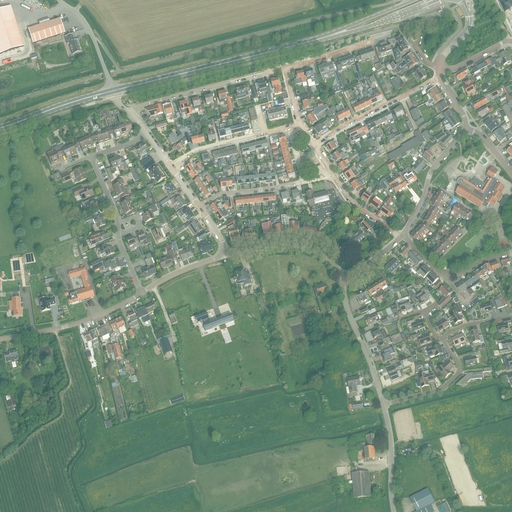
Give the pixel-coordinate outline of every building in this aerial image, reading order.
[(504,0),(499,3),(504,13),(510,11),(504,0)] [(0,54),(24,47),(11,7),(0,10),(0,54)] [(33,44),(65,33),(60,18),(28,29),(33,44)] [(72,35),(65,37),(67,44),(69,44),(72,55),(81,52),(77,40),(75,41),(72,35)] [(396,42),(400,47),(404,44),(400,37),(397,39),(397,37),(390,40),(392,46),(395,45),(395,42),(396,42)] [(390,47),(392,46),(390,40),(387,41),(388,43),(383,44),(386,53),(391,51),(390,47)] [(378,57),(381,56),(381,58),(387,56),(386,53),(383,44),(377,46),(378,47),(375,48),(378,57)] [(401,57),(409,52),(407,50),(408,49),(404,44),(400,47),(397,49),(400,54),(399,55),(401,57)] [(372,49),(359,53),(360,56),(361,61),(366,59),(366,61),(369,60),(368,58),(375,56),(372,49)] [(510,62),(511,61),(508,55),(507,51),(499,55),(501,58),(497,60),(496,59),(494,60),(497,67),(500,65),(498,63),(502,61),(504,65),(507,63),(508,64),(510,63),(510,62)] [(400,67),(401,68),(407,64),(415,59),(411,54),(403,60),(405,63),(400,67)] [(338,60),(339,63),(336,64),(338,72),(339,72),(338,71),(342,70),(341,68),(341,67),(354,63),(352,56),(338,60)] [(398,67),(395,69),(393,70),(395,73),(397,74),(408,67),(409,69),(418,63),(415,59),(407,64),(401,68),(400,69),(398,67)] [(485,60),(475,65),(478,71),(479,71),(480,70),(481,72),(484,70),(483,69),(483,68),(487,67),(492,64),(489,59),(485,61),(485,60)] [(394,61),(389,65),(393,70),(395,69),(398,67),(394,61)] [(331,63),(318,67),(320,74),(321,77),(334,72),(334,70),(331,63)] [(414,73),(420,81),(427,76),(421,68),(416,72),(414,69),(410,72),(412,75),(414,73)] [(311,69),(305,71),(308,84),(314,82),(315,84),(315,85),(318,85),(316,75),(313,76),(311,69)] [(456,75),(459,80),(466,76),(465,76),(467,73),(468,72),(466,69),(461,72),(462,72),(456,75)] [(296,79),(293,79),(295,85),(302,83),(306,82),(305,77),(304,77),(302,71),(296,73),(296,76),(295,76),(296,79)] [(474,76),(473,76),(474,79),(482,75),(481,72),(480,73),(479,71),(478,71),(475,73),(473,74),(474,76)] [(337,72),(334,73),(338,84),(339,86),(341,91),(341,92),(344,91),(341,83),(337,72)] [(396,91),(403,87),(397,78),(390,82),(396,91)] [(276,94),(281,93),(278,79),(274,80),(274,79),(270,80),(272,87),(275,86),(276,90),(275,91),(276,94)] [(264,81),(257,83),(259,90),(260,93),(266,91),(267,95),(271,94),(269,87),(266,88),(264,81)] [(463,87),(465,91),(473,87),(472,86),(477,83),(472,86),(469,81),(464,84),(466,86),(463,87)] [(473,87),(465,91),(468,96),(472,94),(472,95),(476,92),(474,89),(479,86),(477,83),(472,86),(473,87)] [(248,95),(247,91),(248,91),(247,86),(242,87),(242,88),(235,89),(237,97),(245,95),(245,96),(248,95)] [(432,99),(439,94),(434,87),(427,92),(432,99),(431,100),(432,99)] [(371,105),(377,102),(374,96),(372,93),(371,89),(368,91),(371,97),(369,99),(371,105)] [(382,100),(377,90),(372,93),(374,96),(377,102),(382,100)] [(233,111),(229,97),(226,98),(225,92),(217,93),(219,100),(218,100),(219,103),(224,101),(225,106),(227,105),(229,112),(233,111)] [(366,107),(371,105),(369,99),(365,92),(363,93),(362,94),(366,100),(363,101),(366,107)] [(442,99),(439,94),(432,99),(431,100),(428,101),(430,104),(433,101),(435,104),(442,99)] [(204,97),(206,105),(210,104),(211,108),(214,107),(214,109),(218,108),(216,102),(213,103),(211,95),(204,97)] [(360,110),(366,107),(363,101),(360,96),(358,97),(361,103),(358,104),(360,109),(360,110)] [(198,98),(192,100),(193,107),(194,110),(198,109),(199,111),(204,110),(203,104),(200,105),(198,98)] [(484,98),(473,104),(476,110),(482,106),(488,103),(485,98),(484,98)] [(360,110),(360,109),(358,104),(355,99),(350,102),(352,107),(355,113),(360,110)] [(308,103),(312,102),(312,100),(308,101),(308,100),(302,102),(304,109),(309,108),(308,103)] [(441,112),(448,107),(445,104),(446,104),(443,100),(436,105),(441,112)] [(181,111),(185,109),(187,118),(190,117),(189,115),(192,114),(190,108),(188,109),(186,101),(179,103),(181,111)] [(150,117),(163,113),(161,105),(145,109),(150,117)] [(165,115),(166,119),(170,118),(171,120),(177,119),(175,113),(172,114),(170,106),(164,107),(166,115),(165,115)] [(338,112),(339,114),(336,115),(339,121),(344,118),(341,112),(340,110),(338,107),(338,106),(335,107),(337,112),(338,112)] [(487,106),(484,108),(477,112),(480,117),(488,112),(489,113),(493,110),(491,107),(488,109),(487,106)] [(284,116),(287,115),(285,107),(267,112),(269,121),(284,117),(284,116)] [(402,120),(405,118),(400,108),(396,109),(397,110),(393,111),(396,118),(400,117),(402,120)] [(343,109),(340,110),(341,112),(344,118),(350,115),(347,109),(344,111),(343,109)] [(417,109),(410,112),(410,113),(414,121),(418,118),(420,117),(417,109)] [(315,111),(307,117),(312,125),(318,120),(315,117),(315,116),(318,114),(320,113),(319,110),(316,112),(315,111)] [(443,115),(446,119),(453,115),(450,110),(443,115)] [(393,122),(392,119),(389,113),(383,116),(386,121),(389,127),(391,130),(391,131),(394,130),(391,123),(393,122)] [(444,121),(441,123),(444,126),(443,127),(446,132),(452,128),(459,124),(453,115),(446,119),(445,120),(444,121)] [(383,116),(378,118),(381,124),(384,123),(387,129),(389,127),(386,121),(383,116)] [(419,129),(426,124),(421,116),(420,117),(418,118),(414,121),(419,129)] [(485,123),(484,124),(488,129),(493,124),(498,119),(497,118),(494,120),(493,118),(490,120),(487,116),(483,120),(483,121),(483,120),(485,123)] [(240,119),(240,121),(243,132),(249,130),(248,124),(244,125),(244,124),(245,124),(243,118),(240,119)] [(376,127),(381,124),(378,118),(373,121),(376,127)] [(232,135),(238,133),(236,127),(233,128),(231,120),(228,121),(229,123),(230,129),(232,135)] [(319,125),(314,128),(318,134),(323,131),(328,128),(330,126),(327,121),(325,122),(322,123),(319,125)] [(373,121),(367,124),(370,130),(373,128),(375,131),(377,130),(376,127),(373,121)] [(493,124),(488,129),(491,133),(495,129),(497,130),(498,131),(499,130),(500,129),(497,127),(499,125),(496,121),(493,124)] [(127,124),(127,123),(121,124),(122,126),(119,127),(121,137),(127,135),(126,130),(132,128),(130,123),(127,124)] [(221,129),(217,130),(218,130),(218,132),(220,138),(226,136),(224,130),(224,129),(224,128),(223,125),(220,125),(221,129)] [(116,139),(121,137),(119,127),(116,128),(115,126),(109,128),(111,134),(114,134),(116,139)] [(362,139),(361,137),(366,135),(365,135),(368,133),(365,127),(362,128),(361,126),(355,130),(357,135),(359,139),(360,140),(362,139)] [(108,135),(111,134),(109,128),(104,130),(104,132),(101,133),(104,142),(110,141),(108,135)] [(210,132),(207,133),(207,135),(208,141),(216,139),(213,130),(212,128),(209,129),(210,131),(210,132)] [(355,130),(348,133),(350,138),(349,139),(348,139),(351,144),(354,143),(353,142),(354,141),(359,139),(357,135),(355,130)] [(391,161),(413,148),(425,142),(418,130),(415,132),(414,135),(416,138),(401,146),(402,148),(388,156),(391,161)] [(493,135),(497,139),(502,134),(499,130),(498,131),(497,131),(493,135)] [(99,144),(104,142),(101,133),(98,134),(98,131),(92,134),(94,140),(97,139),(99,144)] [(431,139),(433,138),(428,131),(422,134),(426,141),(431,139)] [(171,132),(168,134),(170,137),(169,137),(169,138),(168,139),(170,141),(169,142),(171,145),(173,143),(174,144),(178,141),(178,142),(183,138),(181,135),(176,139),(171,132)] [(193,133),(194,138),(190,139),(192,145),(198,143),(195,132),(193,133)] [(198,132),(195,132),(198,143),(204,142),(203,135),(199,136),(199,135),(198,132)] [(438,135),(434,138),(435,140),(439,145),(441,143),(445,138),(446,137),(443,133),(439,136),(438,135)] [(88,148),(93,146),(91,141),(94,140),(92,134),(86,136),(87,138),(84,139),(88,148)] [(502,134),(497,139),(500,143),(506,138),(502,134)] [(82,151),(88,148),(84,139),(81,140),(80,138),(75,141),(75,142),(77,147),(80,146),(82,151)] [(184,139),(173,147),(174,149),(175,148),(179,153),(184,149),(182,146),(185,144),(184,143),(186,141),(186,138),(184,139)] [(279,143),(276,144),(276,146),(278,146),(279,149),(281,149),(287,148),(286,142),(286,141),(279,143)] [(329,152),(334,149),(339,146),(337,143),(336,143),(334,141),(330,143),(325,146),(329,152)] [(75,149),(77,148),(78,148),(77,147),(75,142),(70,144),(71,146),(68,147),(72,156),(77,154),(75,149)] [(148,149),(147,148),(143,143),(135,149),(139,155),(138,155),(140,158),(147,154),(145,151),(148,149)] [(260,143),(253,144),(255,151),(259,150),(259,151),(262,151),(261,149),(260,143)] [(433,156),(429,152),(432,149),(428,145),(426,147),(423,144),(420,148),(422,149),(423,150),(423,151),(425,153),(423,155),(429,161),(433,156)] [(66,159),(72,156),(68,147),(65,149),(63,145),(58,147),(61,155),(64,154),(66,159)] [(380,147),(377,148),(379,152),(377,154),(379,157),(381,155),(386,153),(382,145),(380,147)] [(61,155),(58,147),(57,146),(51,149),(54,153),(48,156),(52,165),(60,161),(58,156),(61,155)] [(247,146),(241,148),(242,154),(246,153),(248,158),(250,157),(249,154),(249,152),(247,146)] [(233,160),(232,156),(230,149),(224,151),(226,157),(229,157),(231,164),(234,163),(233,162),(233,160)] [(336,162),(341,158),(342,160),(349,156),(347,153),(345,154),(344,152),(342,153),(341,150),(337,153),(337,152),(332,156),(336,162)] [(213,167),(213,166),(212,162),(210,162),(208,155),(201,156),(204,165),(207,164),(208,168),(213,167)] [(119,156),(114,159),(118,167),(120,166),(121,167),(123,166),(125,169),(128,168),(125,161),(122,163),(119,156)] [(146,171),(155,164),(150,157),(140,163),(146,171)] [(115,168),(118,167),(114,159),(109,161),(112,167),(109,168),(111,174),(112,175),(115,173),(117,172),(115,168)] [(414,166),(411,169),(418,175),(426,165),(420,159),(416,164),(414,162),(412,165),(414,166)] [(345,165),(349,162),(347,160),(343,162),(338,165),(342,171),(347,168),(345,165)] [(184,168),(188,174),(194,169),(191,164),(184,168)] [(157,183),(165,178),(157,166),(149,172),(157,183)] [(347,173),(344,175),(348,181),(358,175),(356,172),(354,173),(352,170),(353,170),(352,167),(346,171),(347,173)] [(505,188),(498,183),(499,182),(494,178),(498,171),(497,171),(491,168),(492,168),(491,167),(486,176),(488,178),(484,184),(475,178),(471,184),(462,179),(461,179),(460,179),(459,179),(458,180),(457,181),(457,182),(457,183),(458,184),(458,185),(459,185),(455,193),(468,201),(468,200),(480,208),(482,205),(488,208),(491,205),(493,207),(494,206),(493,206),(497,200),(499,201),(502,195),(503,195),(501,194),(504,188),(505,188)] [(78,182),(86,179),(81,168),(73,171),(78,182)] [(194,169),(188,174),(192,179),(198,175),(194,169)] [(401,173),(403,177),(409,185),(416,180),(412,173),(408,176),(407,175),(408,174),(405,170),(401,173)] [(207,177),(205,178),(207,181),(210,178),(211,177),(207,171),(202,174),(203,176),(206,175),(207,177)] [(293,171),(278,175),(279,178),(287,176),(287,179),(295,177),(293,171)] [(64,182),(71,179),(69,173),(62,176),(64,182)] [(228,174),(225,174),(226,180),(226,187),(232,187),(232,185),(235,184),(234,177),(231,178),(231,179),(228,179),(228,174)] [(406,187),(401,178),(400,176),(394,179),(392,181),(395,184),(396,183),(398,185),(401,190),(406,187)] [(193,182),(197,187),(203,183),(200,177),(193,182)] [(360,178),(350,185),(354,190),(356,189),(358,192),(362,189),(360,186),(363,184),(362,181),(360,178)] [(115,191),(123,188),(122,185),(124,184),(122,179),(115,182),(116,185),(113,186),(115,191)] [(173,192),(176,190),(174,186),(173,187),(171,183),(164,187),(170,195),(169,195),(170,198),(175,195),(173,192)] [(197,187),(201,192),(207,188),(203,183),(197,187)] [(395,184),(391,186),(391,188),(395,193),(401,190),(398,185),(397,184),(396,183),(395,184)] [(83,199),(93,195),(90,188),(83,191),(82,187),(73,191),(75,197),(81,194),(83,199)] [(125,191),(123,188),(115,191),(118,196),(120,195),(122,198),(129,195),(127,190),(125,191)] [(207,188),(201,192),(204,198),(210,194),(207,188)] [(366,203),(371,196),(368,194),(370,191),(367,189),(361,198),(366,203)] [(311,213),(314,212),(316,218),(317,218),(326,219),(327,220),(325,214),(336,212),(336,211),(341,207),(338,203),(334,190),(327,192),(313,196),(312,190),(305,192),(307,199),(308,205),(309,205),(311,213)] [(295,201),(299,200),(302,199),(301,193),(298,194),(297,191),(292,192),(292,196),(290,196),(292,204),(295,203),(296,203),(295,201)] [(436,196),(443,201),(446,196),(444,195),(445,193),(442,191),(441,193),(438,192),(436,196)] [(283,203),(290,202),(288,193),(281,195),(283,203)] [(275,201),(275,195),(268,196),(269,202),(270,211),(272,210),(272,204),(277,204),(276,201),(275,201)] [(180,209),(186,204),(181,196),(176,199),(175,197),(170,200),(173,205),(176,203),(180,209)] [(441,203),(443,201),(436,196),(433,201),(443,207),(444,205),(441,203)] [(123,209),(131,206),(130,202),(132,201),(130,197),(122,200),(124,203),(121,204),(123,209)] [(377,209),(378,207),(380,209),(382,205),(378,202),(380,200),(376,197),(370,205),(373,207),(374,207),(377,209)] [(95,210),(99,209),(96,201),(90,203),(89,200),(81,203),(84,208),(86,213),(89,211),(94,209),(95,210)] [(442,209),(443,207),(433,201),(430,205),(432,207),(433,207),(437,210),(439,207),(442,209)] [(215,203),(210,206),(215,214),(223,208),(222,206),(220,203),(217,205),(216,206),(215,203)] [(453,216),(455,218),(461,207),(456,204),(452,212),(455,214),(453,216)] [(132,209),(131,206),(123,209),(125,214),(128,213),(129,216),(137,212),(135,208),(132,209)] [(152,214),(158,211),(156,206),(148,210),(149,213),(143,215),(145,221),(144,221),(145,223),(155,219),(152,214)] [(220,221),(224,218),(224,217),(228,215),(225,210),(228,208),(226,206),(223,208),(215,214),(220,221)] [(389,218),(394,210),(388,206),(387,208),(384,206),(380,212),(384,215),(384,214),(389,218)] [(430,212),(440,218),(441,216),(438,214),(440,211),(437,210),(433,207),(432,207),(430,212)] [(458,216),(461,217),(466,210),(461,207),(455,218),(457,219),(458,216)] [(188,221),(194,216),(189,208),(185,211),(183,209),(178,212),(182,217),(184,215),(188,221)] [(470,213),(466,210),(461,217),(466,220),(467,219),(469,219),(471,216),(469,215),(470,213)] [(440,218),(430,212),(427,216),(434,221),(436,218),(439,219),(440,218)] [(98,227),(106,224),(101,214),(93,218),(96,224),(92,225),(95,232),(100,230),(98,227)] [(282,233),(289,232),(288,215),(281,216),(281,222),(274,223),(276,234),(282,233)] [(434,221),(427,216),(424,221),(426,222),(425,224),(429,226),(429,224),(431,225),(434,221)] [(273,223),(273,220),(272,219),(270,219),(270,222),(267,222),(268,224),(262,225),(264,235),(265,234),(265,235),(267,235),(267,234),(270,233),(272,232),(273,233),(275,232),(274,226),(272,227),(271,225),(271,224),(273,223)] [(326,219),(320,227),(324,230),(331,220),(327,220),(326,219)] [(194,235),(202,230),(196,220),(193,223),(191,221),(184,225),(186,228),(188,226),(194,235)] [(364,221),(361,224),(367,231),(370,229),(369,228),(371,226),(367,222),(365,223),(364,221)] [(296,233),(296,232),(299,231),(299,222),(289,223),(290,233),(296,233)] [(243,236),(245,236),(245,239),(253,237),(253,236),(255,236),(255,233),(253,234),(252,232),(252,229),(251,229),(251,226),(249,223),(246,224),(248,226),(248,230),(242,231),(243,236)] [(160,230),(162,229),(161,224),(154,227),(155,231),(152,232),(157,242),(164,239),(160,230)] [(303,227),(302,232),(308,234),(307,234),(315,236),(316,229),(307,227),(308,225),(304,224),(303,227)] [(422,224),(418,228),(424,234),(428,230),(427,229),(429,226),(425,224),(424,226),(422,224)] [(452,231),(458,237),(462,233),(460,231),(462,230),(459,227),(458,229),(456,227),(452,231)] [(414,232),(423,240),(424,239),(422,237),(424,234),(418,228),(414,232)] [(231,242),(240,240),(237,229),(229,230),(231,242)] [(92,237),(86,240),(88,247),(96,244),(99,242),(108,238),(106,231),(100,234),(98,231),(91,234),(92,237)] [(200,240),(207,236),(204,231),(197,235),(200,240)] [(350,240),(347,242),(352,248),(365,237),(360,231),(356,235),(354,233),(348,238),(350,240)] [(448,231),(446,232),(454,241),(458,237),(452,231),(450,233),(448,231)] [(145,245),(151,243),(148,234),(144,236),(143,232),(137,235),(140,242),(143,241),(145,245)] [(421,242),(423,240),(414,232),(410,236),(416,242),(419,240),(421,242)] [(454,241),(446,232),(445,234),(447,236),(445,239),(450,245),(454,241)] [(134,249),(140,246),(136,238),(133,239),(132,237),(126,239),(130,247),(133,245),(134,249)] [(437,242),(445,250),(449,246),(443,240),(441,242),(439,240),(437,242)] [(206,252),(213,249),(210,241),(202,243),(202,245),(199,246),(202,254),(206,253),(206,252)] [(436,247),(442,254),(445,250),(437,242),(436,243),(438,245),(436,247)] [(106,257),(115,253),(112,247),(105,250),(104,246),(97,249),(99,256),(105,253),(106,257)] [(413,252),(407,246),(399,254),(403,258),(404,257),(407,260),(405,262),(407,264),(409,262),(408,261),(409,260),(409,259),(409,258),(408,257),(413,252)] [(442,254),(436,247),(432,251),(433,253),(432,254),(435,257),(436,256),(438,257),(442,254)] [(186,258),(193,256),(190,249),(184,251),(183,248),(176,251),(178,256),(180,255),(183,261),(187,259),(186,258)] [(171,260),(176,258),(172,250),(168,251),(170,255),(158,261),(162,269),(168,266),(169,267),(173,265),(171,260)] [(414,268),(415,269),(419,271),(425,265),(422,262),(423,261),(414,251),(413,252),(408,257),(409,258),(409,259),(409,260),(408,261),(409,262),(407,264),(411,268),(412,269),(414,268)] [(155,267),(151,257),(149,254),(146,256),(147,259),(145,260),(148,268),(143,270),(144,273),(143,274),(145,279),(153,276),(152,275),(156,273),(153,267),(155,267)] [(511,263),(510,258),(501,260),(502,267),(508,266),(508,263),(511,263)] [(399,272),(401,270),(398,267),(400,265),(394,259),(389,264),(386,268),(392,273),(396,269),(399,272)] [(112,271),(121,267),(118,261),(111,263),(110,260),(103,263),(106,269),(111,267),(112,271)] [(491,264),(494,270),(495,273),(498,271),(499,274),(502,273),(501,270),(500,270),(497,261),(491,264)] [(483,267),(488,273),(488,275),(491,273),(497,281),(499,280),(495,275),(493,272),(489,264),(483,267)] [(414,268),(413,269),(413,270),(419,276),(420,275),(424,279),(431,271),(425,265),(419,271),(415,269),(414,268)] [(85,267),(68,272),(70,278),(81,275),(85,289),(79,291),(81,297),(80,298),(81,301),(94,297),(91,287),(85,267)] [(480,279),(488,273),(483,267),(475,272),(480,279)] [(236,277),(236,278),(237,282),(238,282),(243,281),(245,286),(252,284),(249,274),(244,275),(243,270),(235,272),(237,277),(236,277)] [(432,273),(427,278),(430,281),(428,283),(431,286),(433,284),(438,279),(432,273)] [(474,274),(463,281),(467,288),(469,286),(471,288),(473,286),(480,282),(478,280),(479,280),(474,274)] [(117,291),(124,288),(123,285),(122,285),(122,284),(123,283),(122,280),(118,282),(118,280),(119,279),(117,276),(110,279),(113,288),(115,287),(117,291)] [(378,283),(382,289),(387,286),(383,280),(378,283)] [(440,280),(432,287),(436,291),(443,284),(440,280)] [(472,291),(471,288),(469,286),(467,288),(463,281),(455,286),(460,293),(466,288),(469,293),(472,291)] [(376,292),(382,289),(378,283),(373,286),(376,292)] [(315,295),(327,291),(325,285),(315,288),(314,287),(313,287),(315,295)] [(443,301),(438,305),(439,306),(441,308),(445,304),(451,298),(448,296),(452,292),(445,285),(439,291),(445,298),(443,301)] [(371,296),(376,292),(373,286),(367,289),(371,296)] [(425,304),(430,300),(429,300),(426,296),(429,293),(424,288),(420,291),(422,293),(419,295),(425,304)] [(72,298),(69,299),(70,305),(81,301),(80,298),(81,297),(79,291),(75,292),(74,292),(70,294),(71,295),(70,295),(72,298)] [(365,291),(360,293),(357,294),(360,302),(363,300),(364,302),(367,301),(366,299),(368,298),(365,291)] [(421,307),(425,304),(419,295),(417,297),(412,292),(409,294),(415,306),(418,303),(421,306),(421,307)] [(12,306),(10,306),(10,311),(13,311),(14,316),(21,315),(21,310),(20,310),(20,298),(19,298),(19,294),(12,294),(12,298),(12,306)] [(498,296),(500,299),(504,307),(507,305),(500,294),(498,296)] [(406,298),(402,299),(403,302),(407,312),(412,310),(410,304),(414,303),(410,296),(406,298)] [(47,298),(39,300),(42,312),(50,310),(49,306),(56,304),(54,297),(48,299),(47,298)] [(477,298),(472,302),(475,306),(480,302),(477,298)] [(273,299),(267,300),(270,312),(276,310),(273,299)] [(399,300),(395,302),(396,309),(400,308),(402,313),(402,314),(407,312),(403,302),(402,299),(399,300)] [(500,299),(495,301),(497,309),(504,307),(500,299)] [(492,308),(496,307),(493,300),(490,301),(491,303),(490,304),(490,303),(481,306),(483,314),(488,313),(487,312),(492,311),(492,308)] [(153,303),(145,307),(148,314),(154,312),(152,309),(155,308),(153,303)] [(453,321),(455,324),(462,320),(458,314),(461,312),(458,305),(452,308),(454,311),(449,314),(451,317),(453,321)] [(148,314),(145,307),(135,311),(139,319),(141,318),(143,323),(151,320),(148,314)] [(128,315),(132,323),(129,324),(130,328),(139,324),(133,312),(128,315)] [(369,326),(380,321),(376,312),(365,317),(369,326)] [(206,313),(198,316),(200,323),(203,321),(204,324),(202,325),(203,327),(205,331),(208,330),(219,326),(224,324),(233,321),(231,314),(222,317),(217,319),(207,323),(206,320),(209,319),(206,313)] [(445,320),(436,326),(440,332),(449,326),(447,323),(450,321),(448,319),(445,315),(443,316),(445,320)] [(381,320),(383,326),(392,324),(388,317),(381,320)] [(109,323),(113,330),(118,328),(119,329),(125,326),(121,318),(109,323)] [(408,325),(412,324),(414,331),(425,328),(422,320),(416,323),(414,320),(407,322),(408,325)] [(507,324),(511,323),(511,320),(504,321),(504,324),(497,325),(499,333),(509,331),(507,324)] [(98,329),(101,335),(102,338),(109,335),(105,325),(98,329)] [(94,330),(89,333),(92,340),(92,341),(93,341),(94,344),(98,342),(97,339),(94,330)] [(379,342),(390,337),(387,338),(385,332),(381,333),(380,330),(372,333),(374,339),(377,337),(379,342)] [(477,330),(469,332),(472,343),(480,341),(481,343),(484,343),(482,335),(479,336),(477,330)] [(92,340),(89,333),(83,335),(81,336),(84,343),(86,350),(89,349),(88,343),(92,341),(92,340)] [(413,336),(414,340),(418,338),(421,346),(431,342),(428,334),(422,337),(421,333),(413,336)] [(452,339),(455,346),(465,342),(467,345),(468,344),(469,344),(467,338),(464,339),(462,334),(452,339)] [(382,352),(392,348),(392,347),(390,348),(389,345),(392,343),(390,337),(379,342),(381,341),(383,345),(379,346),(382,352)] [(172,351),(167,339),(160,342),(164,353),(172,351)] [(505,339),(498,340),(498,344),(502,343),(503,350),(499,351),(500,354),(511,351),(511,340),(511,341),(505,342),(505,339)] [(155,353),(159,351),(156,343),(151,345),(155,353)] [(118,344),(112,345),(116,359),(122,358),(118,344)] [(427,350),(429,357),(435,355),(435,356),(439,355),(442,355),(442,354),(443,353),(441,349),(442,349),(441,346),(440,346),(440,345),(432,348),(427,350)] [(394,354),(392,348),(382,352),(384,351),(385,355),(382,356),(384,362),(392,359),(391,355),(394,354)] [(14,360),(19,359),(17,350),(9,352),(9,353),(4,354),(6,362),(12,361),(12,362),(13,368),(16,367),(15,362),(14,360)] [(471,357),(465,359),(466,367),(477,364),(476,356),(479,356),(479,352),(471,354),(471,357)] [(443,365),(437,370),(445,378),(451,373),(449,371),(454,367),(448,361),(444,365),(443,365)] [(400,362),(390,366),(389,366),(391,369),(387,371),(391,381),(398,378),(395,370),(398,369),(397,368),(402,366),(400,362)] [(468,382),(470,380),(483,378),(483,372),(468,374),(456,385),(459,385),(461,385),(464,384),(466,383),(468,382)] [(421,386),(421,387),(429,385),(428,382),(434,381),(432,373),(426,375),(426,374),(418,376),(418,377),(418,378),(419,380),(419,381),(420,381),(417,382),(417,383),(418,386),(418,387),(421,386)] [(349,387),(346,388),(347,394),(350,393),(357,392),(356,386),(360,385),(359,381),(361,380),(362,379),(362,377),(361,377),(359,377),(347,379),(349,387)] [(13,394),(6,396),(9,407),(16,405),(13,394)] [(374,444),(375,443),(374,434),(366,435),(367,444),(365,444),(365,442),(361,442),(361,446),(364,445),(365,459),(375,458),(374,444)] [(369,472),(352,474),(354,499),(371,497),(369,472)] [(410,498),(416,511),(417,511),(431,505),(430,505),(435,503),(428,489),(410,498)] [(448,511),(450,511),(446,502),(442,504),(443,505),(446,511),(448,511)]
